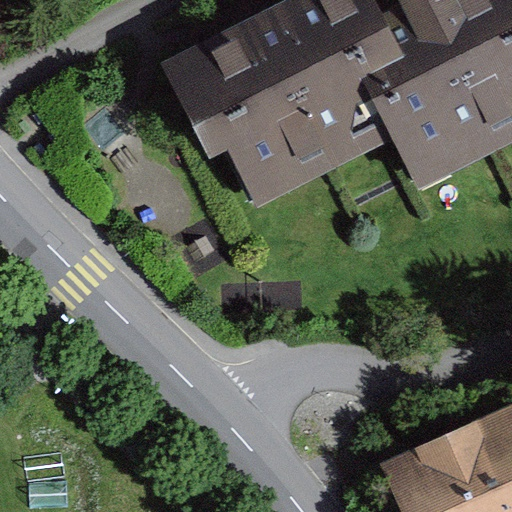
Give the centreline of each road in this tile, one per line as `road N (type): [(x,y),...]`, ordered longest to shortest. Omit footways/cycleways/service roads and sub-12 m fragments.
road 1 (tertiary): [(226,423),(0,194)]
road 2 (residential): [(226,423),(291,375),(320,366),(440,370),(511,340)]
road 3 (residential): [(0,76),(152,0)]
